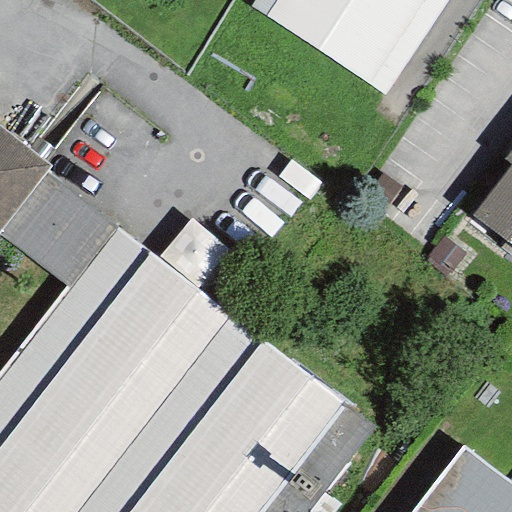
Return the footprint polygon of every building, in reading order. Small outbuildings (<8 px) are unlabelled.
[(264,16),(275,0),(251,0),(248,6),(264,16)] [(445,0),(275,0),(264,16),(381,95),(445,0)] [(49,165),(0,127),(0,228),(43,173),(49,165)] [(511,145),(503,158),(511,165),(511,145)] [(511,165),(469,217),(511,250),(511,165)] [(115,228),(43,173),(0,228),(0,236),(68,289),(115,228)] [(68,289),(0,374),(0,511),(308,511),(374,428),(115,228),(68,289)] [(511,511),(511,485),(462,446),(410,511),(511,511)]
